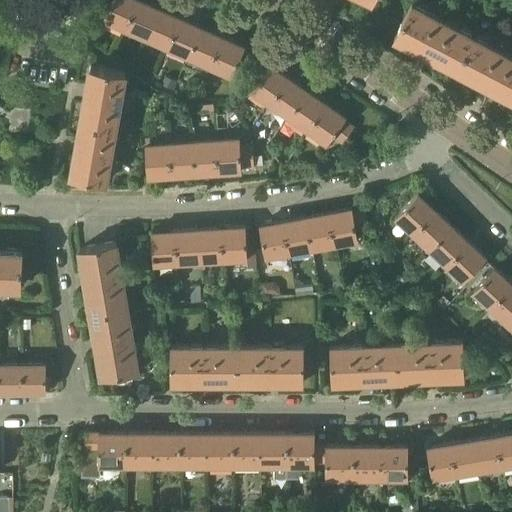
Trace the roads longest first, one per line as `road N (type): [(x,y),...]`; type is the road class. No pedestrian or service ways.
road 1 (residential): [(78,413),(429,411),(511,398)]
road 2 (residential): [(429,152),(322,191),(181,210),(49,207)]
road 3 (tertiary): [(267,0),(448,125)]
road 4 (residential): [(78,413),(49,207)]
